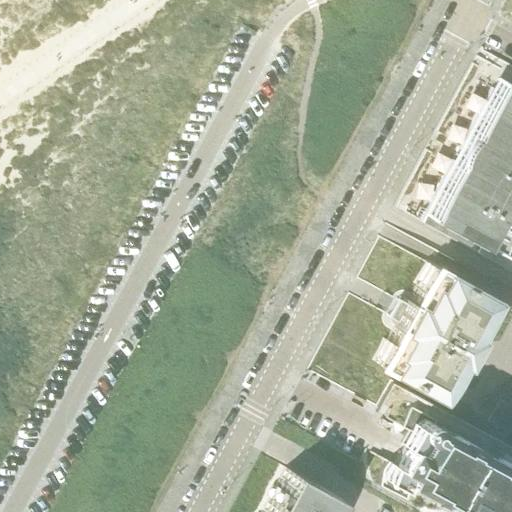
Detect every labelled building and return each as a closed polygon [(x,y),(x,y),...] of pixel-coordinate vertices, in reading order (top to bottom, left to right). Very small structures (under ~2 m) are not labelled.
[(511,85),(495,76),(417,219),(467,246),(471,240),(475,243),(472,249),(511,270),(511,85)] [(403,297),(402,300),(401,300),(392,318),(390,321),(394,323),(385,339),(393,343),(382,363),(381,364),(407,378),(406,380),(419,387),(420,386),(431,392),(451,355),(453,356),(467,331),(465,330),(485,294),(474,287),(475,286),(461,278),(460,280),(434,266),(434,267),(435,268),(424,287),(416,283),(407,299),(403,297)] [(511,433),(511,405),(498,398),(486,419),(511,433)] [(398,424),(408,429),(417,413),(407,408),(398,424)] [(446,504),(461,511),(469,511),(470,511),(471,511),(511,511),(511,463),(499,457),(495,455),(493,457),(470,445),(471,443),(468,442),(469,441),(452,432),(452,433),(449,431),(448,433),(429,422),(428,421),(427,420),(426,419),(424,418),(421,418),(419,418),(417,419),(415,420),(414,422),(413,424),(412,426),(412,429),(414,431),(415,433),(418,435),(411,447),(402,442),(401,445),(392,461),(393,461),(391,464),(403,470),(399,478),(421,490),(420,492),(424,494),(424,495),(440,504),(441,503),(445,505),(446,504)] [(385,474),(391,462),(386,459),(380,471),(385,474)] [(259,511),(319,511),(330,491),(284,466),(259,511)]
